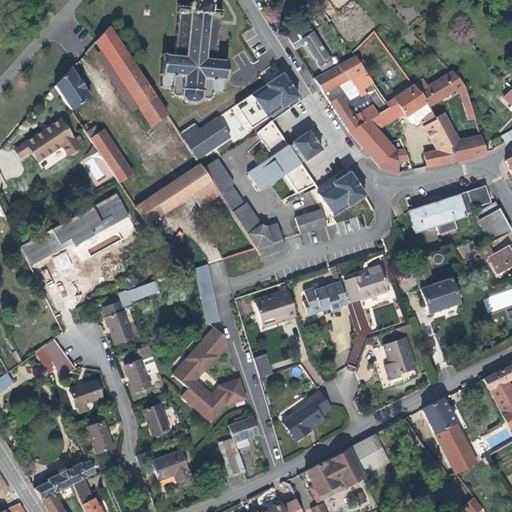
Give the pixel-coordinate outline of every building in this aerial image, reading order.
[(177,8),(177,11),(175,11),(175,13),(177,13),(176,22),(175,22),(175,24),(177,24),(176,33),(174,33),(174,34),(175,35),(175,44),(173,44),(173,46),(175,46),(174,54),(172,56),(164,55),(164,53),(161,53),(161,55),(160,54),(160,57),(161,56),(159,74),(159,75),(159,77),(159,85),(158,85),(157,88),(159,87),(167,88),(170,89),(170,93),(172,95),(171,96),(172,98),(173,96),(177,96),(179,98),(180,97),(184,102),(195,104),(200,99),(202,99),(206,99),(208,100),(209,99),(209,97),(210,96),(211,92),(222,93),(222,94),(223,94),(223,91),(222,91),(223,83),(224,83),(224,81),(223,80),(225,63),(225,61),(225,59),(223,58),(223,60),(215,59),(215,58),(214,57),(214,49),(216,49),(216,48),(215,47),(215,38),(216,38),(217,37),(216,37),(217,29),(217,28),(217,27),(217,26),(217,17),(220,17),(220,15),(218,15),(218,11),(220,11),(220,9),(219,9),(219,8),(218,7),(216,9),(209,8),(209,5),(208,4),(207,3),(206,0),(190,0),(190,2),(187,3),(187,6),(178,6),(178,4),(177,4),(177,5),(175,6),(175,7),(177,8)] [(329,20),(310,32),(313,36),(332,24),(329,20)] [(303,21),(284,34),(286,38),(300,29),(304,36),(310,32),(303,21)] [(148,125),(164,114),(106,27),(93,41),(148,125)] [(300,29),(286,38),(291,45),(300,39),(304,36),(300,29)] [(310,32),(304,36),(300,39),(303,43),(317,66),(327,58),(313,36),(310,32)] [(300,39),(291,45),(294,50),(303,43),(300,39)] [(361,69),(353,55),(311,78),(321,93),(346,79),(356,91),(359,96),(365,94),(362,89),(371,83),(361,69)] [(53,85),(69,109),(87,97),(81,87),(82,86),(78,79),(76,80),(69,68),(53,85)] [(450,72),(416,93),(427,108),(457,89),(467,121),(473,120),(462,85),(450,72)] [(280,108),(296,97),(280,73),(248,94),(265,118),(280,107),(280,108)] [(416,93),(411,85),(391,98),(401,113),(407,124),(412,125),(422,118),(430,113),(427,108),(416,93)] [(511,138),(511,86),(511,88),(502,97),(510,105),(508,109),(511,112),(511,129),(500,136),(503,143),(511,138)] [(337,96),(327,102),(346,131),(366,120),(376,114),(371,105),(350,117),(339,99),(337,96)] [(342,97),(339,99),(350,117),(371,105),(366,97),(348,106),(342,97)] [(401,113),(391,98),(384,102),(387,107),(376,114),(366,120),(374,129),(401,113)] [(430,113),(422,118),(423,121),(421,122),(423,126),(421,127),(434,149),(422,152),(425,167),(450,162),(447,146),(432,118),(430,113)] [(483,153),(478,137),(457,142),(442,114),(432,118),(447,146),(450,162),(471,158),(483,153)] [(194,159),(228,137),(215,117),(181,140),(194,159)] [(23,142),(29,150),(36,161),(60,145),(66,155),(67,154),(71,155),(76,152),(77,146),(82,143),(77,136),(72,139),(59,119),(23,142)] [(392,150),(374,129),(366,120),(346,131),(376,166),(392,150)] [(244,173),(250,182),(257,192),(282,175),(300,201),(316,190),(298,164),(302,161),(303,163),(320,151),(307,133),(290,144),(291,145),(287,148),(270,122),(259,129),(254,132),(268,154),(269,156),(266,158),(244,173)] [(80,127),(116,181),(130,173),(101,130),(97,133),(93,128),(88,131),(84,125),(80,127)] [(19,156),(29,150),(23,142),(14,148),(19,156)] [(392,150),(376,166),(377,168),(394,173),(393,161),(406,160),(402,150),(393,151),(392,150)] [(218,194),(200,168),(194,159),(179,168),(183,173),(133,207),(145,224),(189,195),(197,207),(218,194)] [(222,201),(233,194),(228,186),(231,184),(214,159),(200,168),(218,194),(222,201)] [(346,207),(362,196),(346,172),(329,183),(329,184),(315,194),(331,216),(345,206),(346,207)] [(488,204),(487,201),(484,188),(447,199),(438,202),(440,210),(435,212),(432,203),(407,211),(413,230),(434,225),(437,235),(455,230),(452,219),(464,215),(463,213),(471,211),(470,207),(481,205),(488,204)] [(278,247),(276,240),(277,240),(271,222),(262,225),(260,224),(258,225),(243,203),(240,205),(233,194),(222,201),(253,248),(257,254),(278,247)] [(120,196),(19,242),(29,265),(74,245),(75,247),(84,243),(89,255),(137,233),(120,196)] [(440,210),(438,202),(432,203),(435,212),(440,210)] [(289,216),(295,234),(320,226),(315,208),(289,216)] [(496,209),(483,216),(476,221),(488,243),(496,238),(509,231),(496,209)] [(457,236),(455,230),(437,235),(438,241),(457,236)] [(490,255),(484,245),(475,249),(478,257),(480,260),(485,258),(490,255)] [(65,286),(86,276),(71,247),(51,257),(65,286)] [(499,250),(490,255),(485,258),(494,274),(508,267),(499,250)] [(416,282),(431,277),(426,263),(411,268),(416,282)] [(216,321),(203,264),(191,267),(204,324),(216,321)] [(334,284),(338,283),(333,266),(328,267),(334,284)] [(341,282),(350,304),(385,292),(376,267),(364,271),(365,274),(341,282)] [(416,282),(428,313),(458,303),(448,278),(433,283),(431,277),(416,282)] [(153,288),(150,281),(123,290),(127,298),(153,288)] [(337,308),(345,306),(338,283),(334,284),(311,292),(310,290),(300,293),(303,303),(300,304),(305,318),(319,313),(327,311),(328,314),(337,311),(337,308)] [(127,298),(123,290),(122,287),(115,291),(117,294),(121,303),(128,300),(127,298)] [(511,288),(483,298),(488,313),(511,305),(511,288)] [(286,320),(294,318),(286,294),(253,304),(259,326),(272,322),(273,323),(277,322),(276,321),(284,319),(286,320)] [(113,342),(130,336),(116,301),(100,307),(113,342)] [(221,405),(242,398),(236,381),(228,384),(227,381),(215,385),(217,390),(207,393),(198,385),(197,387),(191,382),(192,380),(193,379),(191,377),(196,371),(198,372),(207,363),(205,361),(210,355),(212,357),(224,344),(221,336),(211,327),(169,374),(184,388),(178,395),(207,422),(221,405)] [(73,368),(54,337),(41,346),(60,376),(73,368)] [(372,348),(376,358),(384,356),(387,364),(381,366),(386,380),(398,376),(397,373),(412,368),(402,338),(372,348)] [(157,370),(146,345),(137,349),(138,353),(141,352),(144,359),(141,360),(140,359),(124,365),(133,390),(150,384),(146,374),(157,370)] [(140,359),(139,356),(122,362),(124,365),(140,359)] [(256,377),(269,373),(263,356),(251,360),(256,377)] [(511,363),(480,379),(507,430),(511,427),(511,392),(505,380),(511,377),(511,363)] [(0,390),(14,381),(8,372),(0,377),(0,390)] [(93,379),(71,390),(68,391),(75,405),(76,405),(100,395),(93,379)] [(217,390),(215,385),(207,393),(217,390)] [(326,404),(316,390),(306,398),(307,401),(279,421),(293,439),(307,431),(306,429),(305,427),(319,416),(317,413),(328,405),(326,404)] [(474,463),(441,398),(420,409),(453,473),(474,463)] [(153,435),(169,430),(160,404),(144,410),(153,435)] [(305,427),(306,429),(321,419),(319,416),(305,427)] [(226,424),(231,437),(217,442),(227,475),(241,470),(234,447),(247,444),(245,437),(255,434),(250,417),(241,420),(239,417),(232,419),(233,422),(226,424)] [(95,452),(112,445),(102,421),(86,427),(95,452)] [(387,461),(372,433),(346,448),(360,476),(382,464),(387,461)] [(87,457),(79,440),(73,443),(82,463),(79,465),(78,464),(46,480),(47,481),(32,488),(40,500),(51,494),(70,485),(83,478),(94,473),(87,457)] [(360,476),(346,448),(303,470),(311,485),(319,500),(361,478),(360,476)] [(177,453),(147,464),(153,483),(169,478),(172,485),(186,480),(177,453)] [(437,461),(433,463),(443,478),(446,476),(437,461)] [(82,511),(101,511),(99,505),(98,506),(94,498),(91,499),(83,478),(70,485),(82,511)] [(314,503),(319,500),(311,485),(306,488),(314,503)] [(62,511),(51,494),(40,500),(47,511),(62,511)] [(462,511),(473,511),(479,508),(472,497),(459,507),(462,511)] [(300,511),(294,499),(281,505),(280,502),(258,511),(300,511)] [(17,511),(23,509),(19,502),(2,510),(3,511),(17,511)] [(324,511),(320,503),(308,509),(309,511),(324,511)]
